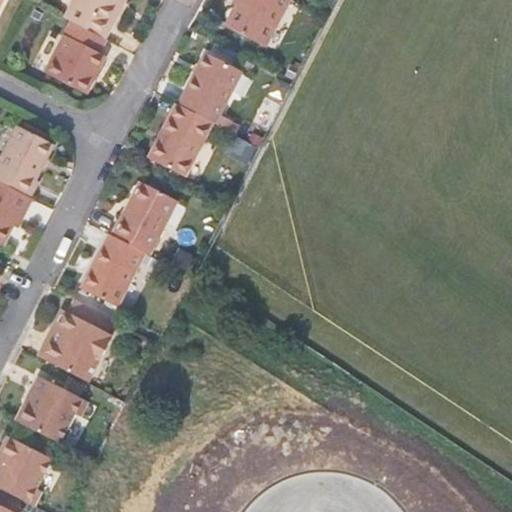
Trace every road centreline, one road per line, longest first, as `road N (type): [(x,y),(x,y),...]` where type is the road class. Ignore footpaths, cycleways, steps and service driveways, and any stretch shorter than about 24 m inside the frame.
road 1 (residential): [(110,136),(0,351)]
road 2 (residential): [(181,0),(110,136)]
road 3 (residential): [(110,136),(0,81)]
